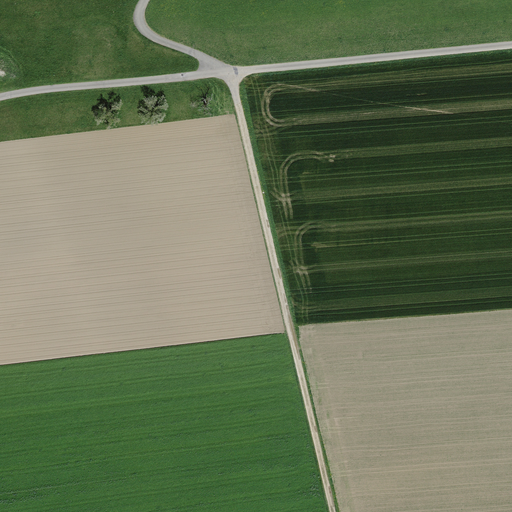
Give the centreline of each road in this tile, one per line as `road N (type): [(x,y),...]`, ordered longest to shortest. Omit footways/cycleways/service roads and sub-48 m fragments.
road 1 (track): [(331,511),(229,72),(147,32),(139,17),(144,0)]
road 2 (unclassified): [(511,44),(229,72)]
road 3 (unclassified): [(0,102),(229,72)]
